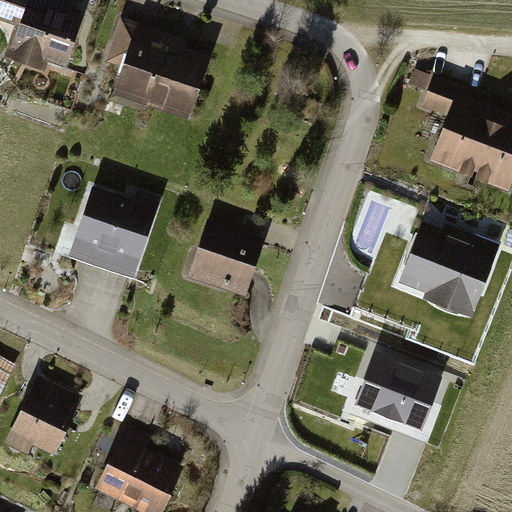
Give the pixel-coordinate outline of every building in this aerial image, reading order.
[(45,0),(11,0),(4,17),(35,30),(24,58),(77,80),(101,23),(45,0)] [(135,21),(120,65),(138,71),(131,92),(200,116),(223,53),(135,21)] [(453,118),(434,162),(511,194),(511,112),(442,83),(431,109),(453,118)] [(167,209),(88,183),(63,256),(142,282),(167,209)] [(511,278),(511,248),(429,216),(403,282),(496,318),(511,278)] [(206,220),(189,273),(247,292),(264,239),(206,220)] [(439,378),(377,355),(360,401),(421,424),(439,378)] [(0,356),(0,395),(16,364),(0,356)] [(34,377),(8,434),(57,457),(84,400),(34,377)] [(145,434),(114,487),(156,511),(183,511),(208,470),(145,434)]
